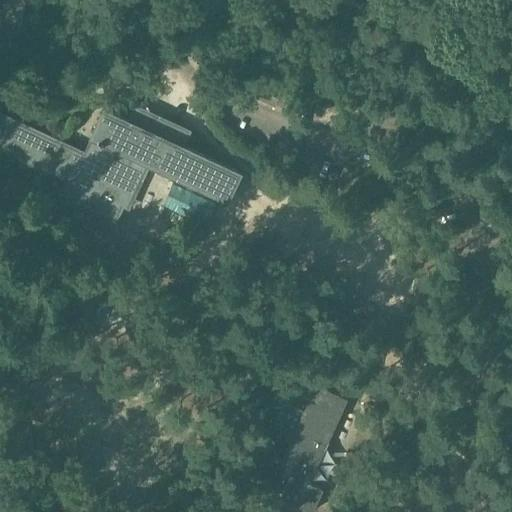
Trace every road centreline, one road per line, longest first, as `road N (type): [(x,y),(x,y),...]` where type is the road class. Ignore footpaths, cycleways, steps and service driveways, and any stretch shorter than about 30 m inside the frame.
road 1 (track): [(0,93),(127,93),(194,119),(252,174),(152,387),(32,417),(0,476)]
road 2 (track): [(511,295),(334,0)]
road 3 (track): [(511,120),(392,0)]
